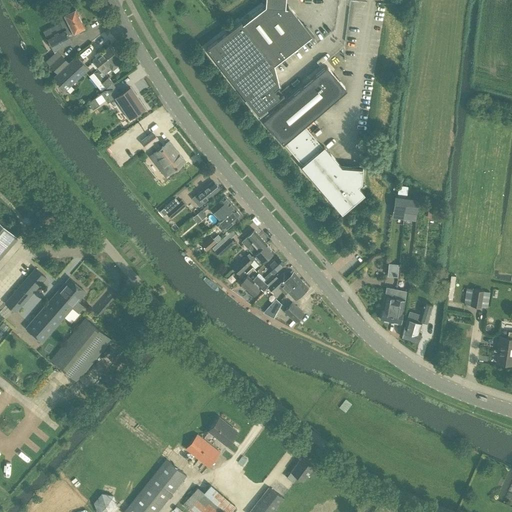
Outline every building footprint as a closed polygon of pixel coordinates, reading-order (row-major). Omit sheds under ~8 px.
[(285,8),(265,6),(242,24),(241,22),(207,48),(208,50),(212,56),(213,56),(215,58),(214,59),(219,64),(221,67),(225,73),(226,73),(228,75),(227,75),(232,81),(234,84),(238,90),(239,89),(258,114),(283,95),(278,87),(280,85),(279,85),(274,65),(313,34),(308,28),(306,29),(288,5),(288,6),(289,7),(287,8),(285,8)] [(48,45),(51,44),(55,51),(72,43),(68,35),(84,27),(75,9),(58,17),(61,23),(44,31),(48,38),(45,40),(48,45)] [(115,60),(118,58),(109,46),(93,60),(99,68),(97,70),(102,76),(111,69),(112,70),(119,65),(115,60)] [(50,65),(50,66),(57,74),(69,63),(62,55),(61,55),(50,65)] [(87,70),(86,67),(76,56),(69,63),(57,74),(53,78),(65,90),(87,70)] [(346,89),(333,73),(326,66),(262,120),(283,144),(284,143),(304,125),(346,89)] [(106,88),(112,82),(108,78),(102,83),(106,88)] [(132,116),(144,108),(130,87),(120,94),(112,83),(88,103),(92,109),(99,105),(95,98),(101,94),(107,103),(114,98),(128,119),(132,116)] [(324,146),(323,147),(304,125),(284,143),(302,164),(301,165),(341,213),(364,194),(358,186),(361,183),(362,168),(341,166),(324,146)] [(156,141),(158,139),(152,132),(141,141),(146,148),(152,144),(157,151),(153,154),(168,173),(185,160),(170,141),(161,148),(156,141)] [(196,195),(192,198),(199,206),(203,203),(220,189),(213,181),(196,195)] [(393,211),(416,214),(418,197),(395,194),(393,211)] [(220,221),(235,207),(225,196),(210,209),(220,221)] [(175,199),(160,211),(164,216),(166,214),(170,219),(186,205),(182,200),(179,203),(175,199)] [(223,231),(242,214),(235,207),(220,221),(216,224),(223,231)] [(442,214),(442,210),(436,209),(436,212),(428,211),(427,217),(441,221),(443,214),(442,214)] [(202,213),(201,211),(193,218),(197,223),(205,217),(202,213)] [(0,222),(0,257),(17,237),(0,222)] [(235,243),(231,238),(235,234),(231,230),(212,248),(214,251),(213,251),(219,257),(235,243)] [(253,255),(266,243),(254,230),(241,241),(253,255)] [(216,242),(210,236),(201,245),(206,251),(216,242)] [(259,266),(261,263),(274,252),(266,243),(253,255),(251,256),(249,253),(233,268),(238,274),(253,260),(259,266)] [(273,273),(284,264),(277,256),(266,265),(273,273)] [(35,269),(5,303),(15,312),(45,277),(35,269)] [(287,291),(300,280),(293,272),(286,279),(281,274),(268,287),(273,293),(279,288),(285,295),(288,292),(287,291)] [(247,276),(239,284),(253,296),(260,288),(264,291),(269,286),(264,282),(264,281),(265,280),(259,274),(257,275),(252,280),(247,276)] [(265,280),(264,281),(268,286),(276,279),(272,275),(265,280)] [(42,342),(72,307),(78,313),(83,307),(77,302),(85,292),(69,278),(26,327),(42,342)] [(295,300),(308,288),(300,280),(287,291),(288,292),(295,300)] [(386,288),(380,319),(390,321),(396,290),(386,288)] [(480,306),(483,291),(465,288),(463,304),(480,306)] [(400,323),(404,301),(406,291),(396,289),(396,290),(390,321),(400,323)] [(295,322),(303,313),(292,302),(283,311),(295,322)] [(405,327),(402,337),(417,342),(420,332),(418,331),(421,324),(422,321),(427,322),(432,305),(424,303),(421,315),(409,312),(406,322),(407,322),(405,327)] [(111,340),(85,319),(51,361),(76,381),(111,340)] [(477,337),(479,326),(470,325),(468,336),(477,337)] [(499,344),(496,362),(511,365),(511,364),(511,331),(508,331),(507,338),(499,337),(498,344),(499,344)] [(226,445),(237,432),(219,417),(208,430),(226,445)] [(208,467),(220,453),(197,434),(185,449),(208,467)] [(303,480),(313,466),(301,457),(290,471),(291,471),(286,477),(292,482),(297,476),(303,480)] [(157,511),(186,475),(166,459),(123,511),(157,511)] [(0,461),(0,471),(9,472),(10,461),(0,460),(0,461)] [(197,487),(182,505),(190,511),(222,511),(223,511),(224,510),(204,492),(197,487)] [(272,511),(283,498),(268,487),(248,511),(272,511)] [(113,511),(117,495),(99,491),(94,511),(113,511)]
